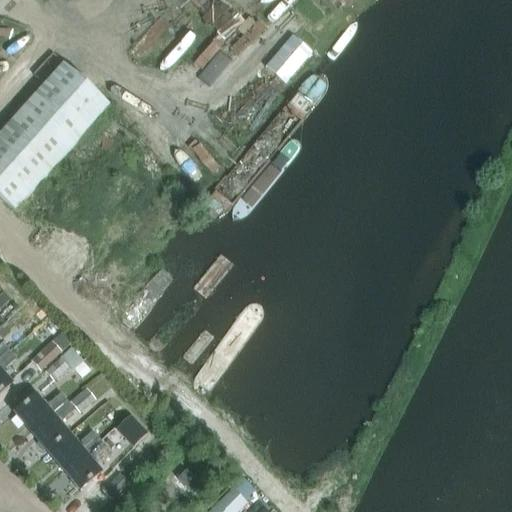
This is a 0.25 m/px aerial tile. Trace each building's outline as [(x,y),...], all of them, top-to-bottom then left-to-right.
[(250,23),(227,0),(165,0),(164,2),(187,25),(192,20),(222,50),(250,23)] [(277,16),(263,32),(271,38),(263,47),(276,58),(297,33),(277,16)] [(0,200),(13,213),(109,107),(63,65),(0,134),(0,200)] [(0,310),(10,302),(3,294),(0,297),(0,310)] [(61,353),(51,343),(31,362),(40,372),(61,353)] [(0,361),(8,354),(1,346),(0,347),(0,361)] [(0,394),(9,386),(0,375),(0,369),(2,368),(4,371),(15,361),(8,354),(0,361),(0,394)] [(45,373),(54,383),(68,370),(59,360),(45,373)] [(96,402),(86,391),(70,404),(80,415),(96,402)] [(31,434),(66,404),(60,397),(49,406),(51,409),(47,412),(35,398),(15,415),(31,434)] [(31,434),(50,456),(69,439),(54,422),(59,418),(62,422),(73,412),(66,404),(31,434)] [(131,417),(116,432),(132,449),(147,435),(131,417)] [(50,456),(64,473),(98,442),(92,436),(82,445),(84,448),(80,452),(69,439),(50,456)] [(105,451),(98,442),(64,473),(80,491),(99,475),(87,461),(92,457),(94,460),(105,451)] [(186,472),(178,480),(193,496),(202,488),(186,472)] [(111,502),(128,485),(120,477),(103,494),(111,502)] [(238,511),(246,505),(232,491),(210,511),(238,511)]
